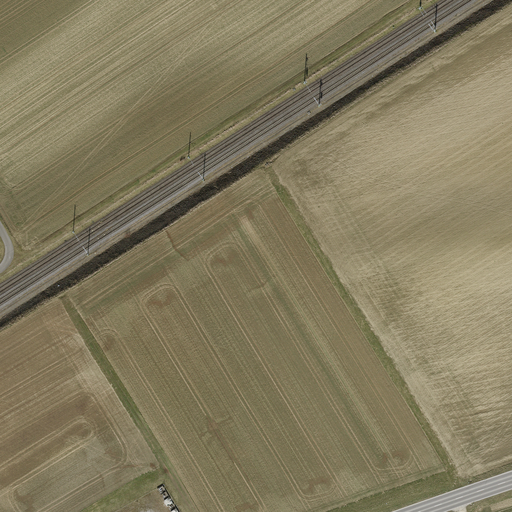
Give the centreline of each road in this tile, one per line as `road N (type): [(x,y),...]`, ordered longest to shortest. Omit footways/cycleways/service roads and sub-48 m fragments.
road 1 (track): [(6,262),(413,0)]
road 2 (track): [(266,166),(443,457),(464,511)]
